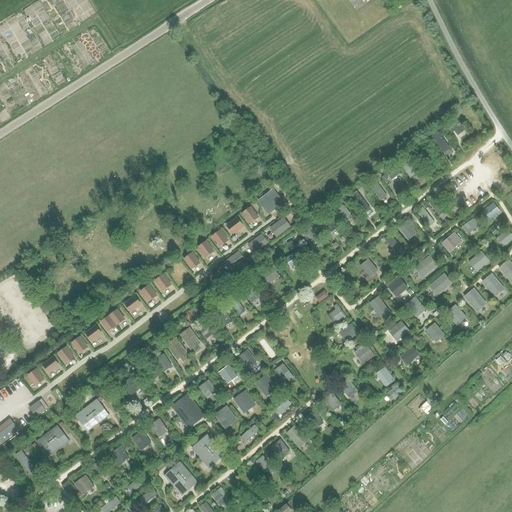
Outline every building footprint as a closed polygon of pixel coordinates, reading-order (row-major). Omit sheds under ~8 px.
[(455,117),(445,124),(452,134),(455,132),(458,135),(465,130),(455,117)] [(385,171),(391,180),(400,174),(393,165),(385,171)] [(273,190),(258,201),(269,214),(283,203),(273,190)] [(493,203),(481,213),(485,218),(484,218),(487,222),(491,219),(489,215),(498,208),(493,203)] [(259,217),(251,206),(241,213),(250,224),(259,217)] [(326,227),(331,233),(337,228),(327,215),(317,223),(322,230),(326,227)] [(226,225),(233,234),(244,226),(237,217),(226,225)] [(269,228),(276,237),(291,226),(284,217),(269,228)] [(462,227),(467,234),(480,225),(475,218),(462,227)] [(409,221),(399,229),(400,230),(408,240),(417,233),(413,229),(415,227),(409,221)] [(303,234),(300,235),(306,244),(308,242),(312,247),(321,241),(312,227),(303,234)] [(229,240),(221,229),(211,236),(220,247),(229,240)] [(496,239),(503,248),(511,241),(511,234),(508,229),(496,239)] [(442,243),(449,252),(462,241),(454,232),(442,243)] [(247,244),(255,254),(269,243),(262,233),(247,244)] [(214,251),(206,240),(197,247),(205,258),(214,251)] [(224,262),(231,271),(246,260),(238,251),(224,262)] [(469,262),(477,272),(490,261),(482,251),(469,262)] [(185,259),(192,269),(201,263),(193,253),(185,259)] [(430,256),(414,268),(421,277),(437,264),(430,256)] [(368,259),(360,265),(369,276),(377,270),(368,259)] [(511,263),(509,259),(499,268),(511,283),(511,282),(511,263)] [(274,264),(262,273),(265,279),(264,280),(267,285),(280,277),(276,271),(278,270),(274,264)] [(444,273),(429,286),(436,294),(451,282),(444,273)] [(492,273),(482,282),(495,297),(505,289),(492,273)] [(156,281),(163,291),(172,284),(164,275),(156,281)] [(408,288),(400,277),(388,287),(397,297),(408,288)] [(243,291),(252,304),(261,297),(252,284),(243,291)] [(142,292),(149,301),(157,295),(150,285),(142,292)] [(474,288),(464,296),(477,312),(487,304),(474,288)] [(126,303),(132,312),(142,304),(136,296),(126,303)] [(228,301),(240,316),(246,311),(234,296),(228,301)] [(405,305),(416,318),(426,310),(415,297),(405,305)] [(374,300),(370,303),(380,318),(389,311),(379,298),(375,301),(374,300)] [(327,316),(334,324),(346,315),(337,304),(333,307),(335,309),(327,316)] [(446,313),(457,326),(467,317),(455,305),(446,313)] [(118,309),(109,316),(116,326),(125,319),(118,309)] [(214,315),(223,328),(232,322),(223,309),(214,315)] [(116,326),(109,316),(102,321),(109,331),(116,326)] [(199,328),(206,339),(216,332),(209,321),(199,328)] [(388,332),(397,342),(410,331),(402,321),(388,332)] [(339,333),(346,342),(359,332),(351,323),(339,333)] [(433,325),(426,331),(435,341),(439,338),(440,339),(445,335),(435,323),(433,325)] [(86,333),(92,341),(102,334),(96,325),(86,333)] [(201,345),(191,331),(189,328),(179,334),(192,351),(201,345)] [(73,343),(80,353),(88,347),(81,337),(73,343)] [(187,352),(176,337),(166,344),(177,360),(187,352)] [(354,352),(363,364),(375,355),(367,344),(354,352)] [(412,346),(400,357),(406,365),(419,354),(412,346)] [(59,353),(66,363),(74,357),(67,347),(59,353)] [(238,357),(247,369),(257,362),(248,350),(238,357)] [(163,354),(155,360),(164,372),(172,366),(163,354)] [(43,364),(50,372),(59,365),(53,357),(43,364)] [(279,377),(283,374),(289,381),(294,378),(283,363),(274,370),(279,377)] [(158,377),(149,364),(140,370),(150,383),(158,377)] [(218,373),(227,385),(238,376),(229,365),(218,373)] [(375,373),(386,387),(393,382),(383,368),(375,373)] [(29,375),(36,385),(44,379),(37,369),(29,375)] [(255,383),(266,397),(278,389),(267,374),(255,383)] [(122,384),(131,396),(141,388),(132,376),(122,384)] [(199,387),(208,399),(218,392),(209,379),(199,387)] [(339,386),(349,398),(358,391),(348,379),(339,386)] [(233,399),(244,414),(256,404),(245,390),(233,399)] [(171,406),(180,418),(197,405),(188,393),(171,406)] [(324,400),(333,412),(342,404),(333,393),(324,400)] [(97,399),(86,408),(99,424),(110,416),(97,399)] [(30,407),(37,416),(45,410),(38,401),(30,407)] [(197,405),(180,418),(189,429),(206,416),(197,405)] [(215,414),(225,429),(237,420),(227,405),(215,414)] [(75,416),(88,432),(99,424),(86,408),(75,416)] [(304,418),(314,431),(324,423),(314,411),(304,418)] [(0,426),(0,445),(20,430),(10,418),(0,426)] [(150,425),(159,437),(168,431),(159,419),(150,425)] [(310,439),(296,424),(286,433),(300,448),(310,439)] [(57,426),(47,434),(60,450),(70,442),(57,426)] [(132,438),(141,451),(151,444),(142,431),(132,438)] [(49,458),(60,450),(47,434),(36,442),(49,458)] [(193,450),(200,458),(216,445),(207,435),(196,444),(198,446),(193,450)] [(270,448),(280,461),(291,453),(280,439),(270,448)] [(214,465),(225,455),(216,445),(200,458),(207,466),(212,462),(214,465)] [(111,453),(119,465),(129,458),(121,446),(111,453)] [(255,462),(265,474),(272,468),(263,456),(255,462)] [(91,467),(100,479),(108,473),(100,461),(91,467)] [(164,476),(172,484),(187,470),(180,462),(164,476)] [(187,470),(172,484),(182,496),(198,482),(187,470)] [(74,483),(83,495),(94,487),(86,475),(74,483)] [(62,486),(68,493),(75,488),(68,480),(62,486)] [(221,488),(218,490),(211,496),(220,507),(227,501),(224,496),(226,494),(221,488)] [(287,504),(292,510),(297,506),(291,500),(287,504)] [(200,507),(203,511),(214,511),(206,502),(200,507)]
